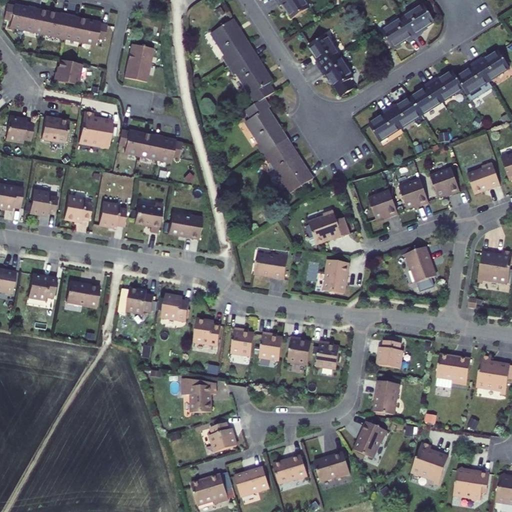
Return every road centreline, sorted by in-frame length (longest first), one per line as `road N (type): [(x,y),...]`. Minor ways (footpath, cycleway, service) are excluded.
road 1 (residential): [(0,237),(196,269),(242,297),(361,317)]
road 2 (residential): [(323,123),(478,25),(462,0)]
road 3 (residential): [(251,424),(339,412),(349,400),(361,317)]
road 4 (residential): [(247,0),(323,123)]
road 5 (residential): [(128,1),(112,83),(159,99)]
